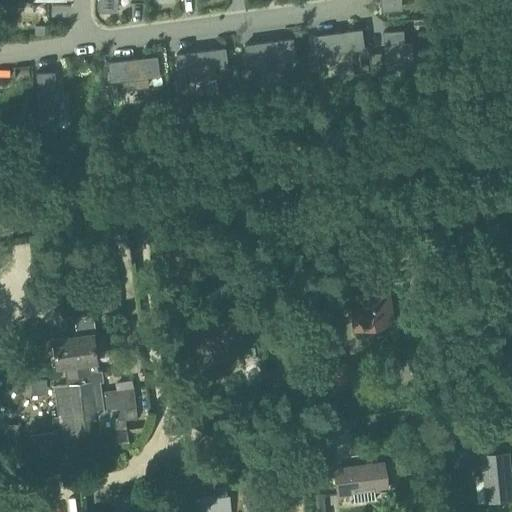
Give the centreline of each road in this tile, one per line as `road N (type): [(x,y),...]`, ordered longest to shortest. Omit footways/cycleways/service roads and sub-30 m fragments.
road 1 (unclassified): [(0,225),(511,154)]
road 2 (track): [(142,205),(172,392),(167,424),(135,462),(0,489)]
